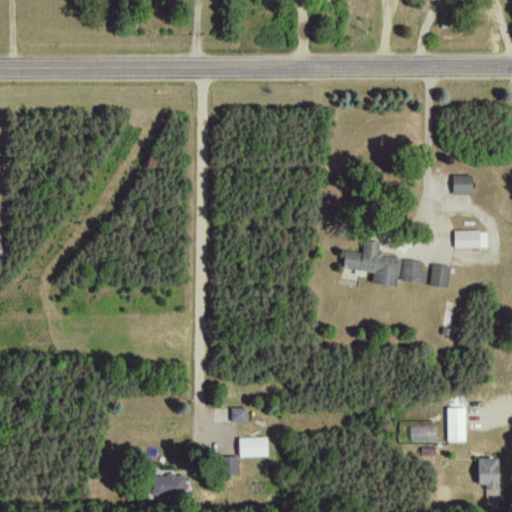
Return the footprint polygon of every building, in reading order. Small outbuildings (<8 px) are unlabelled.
[(469,173),(450,174),(450,193),(469,193),(469,173)] [(485,246),(484,229),(451,230),(451,247),(485,246)] [(370,270),(369,281),(393,285),(397,255),(375,252),(377,240),(361,238),(359,251),(342,249),(340,266),(370,270)] [(422,283),(424,270),(419,269),(420,261),(402,257),(398,279),(422,283)] [(449,265),(430,262),(426,283),(445,286),(449,265)] [(229,406),(228,420),(244,420),(244,406),(229,406)] [(463,440),(463,406),(444,406),(445,440),(463,440)] [(264,436),(236,436),(236,455),(265,455),(264,436)] [(237,473),(236,455),(219,455),(219,473),(237,473)] [(484,488),(496,489),(497,457),(475,456),(474,483),(484,483),(484,488)] [(182,473),(148,474),(149,495),(183,494),(182,473)]
